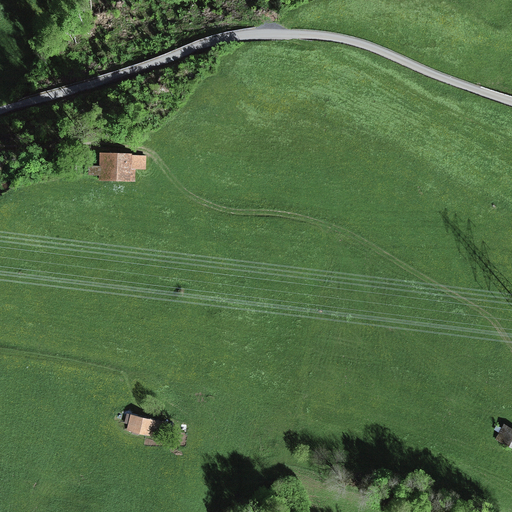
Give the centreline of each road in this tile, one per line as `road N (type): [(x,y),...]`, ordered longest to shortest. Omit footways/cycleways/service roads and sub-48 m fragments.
road 1 (track): [(0,145),(147,151),(199,201),(344,231),(491,318),(511,349)]
road 2 (unclassified): [(0,109),(247,35),(363,44),(511,101)]
